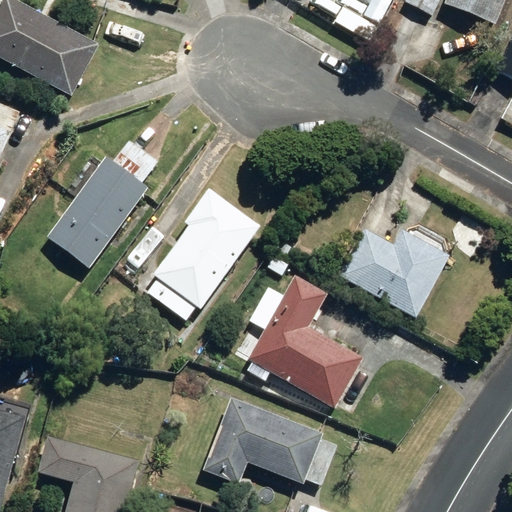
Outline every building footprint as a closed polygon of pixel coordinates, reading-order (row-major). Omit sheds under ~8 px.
[(0,0),(0,57),(75,98),(103,48),(15,0),(6,0),(6,1),(4,0),(0,0)] [(410,0),(408,4),(435,17),(442,0),(410,0)] [(449,0),(448,5),(499,26),(509,0),(449,0)] [(0,167),(14,134),(0,127),(0,167)] [(53,238),(95,269),(153,191),(111,160),(53,238)] [(193,227),(158,274),(203,309),(264,228),(214,192),(189,224),(193,227)] [(344,277),(419,319),(453,259),(407,234),(399,249),(369,232),(344,277)] [(273,272),(285,277),(290,267),(278,262),(273,272)] [(342,405),(357,413),(380,373),(365,364),(367,360),(313,329),(331,297),(298,279),(252,360),(261,365),(256,373),(269,380),(273,372),(339,410),(342,405)] [(308,482),(325,488),(341,448),(323,441),(325,436),(234,401),(208,472),(243,486),(251,465),(306,486),(308,482)] [(0,511),(3,511),(29,420),(0,412),(0,511)] [(129,511),(143,464),(52,438),(41,474),(78,485),(70,511),(129,511)]
